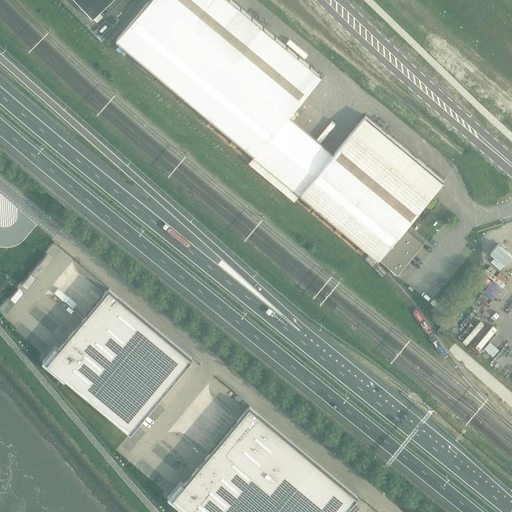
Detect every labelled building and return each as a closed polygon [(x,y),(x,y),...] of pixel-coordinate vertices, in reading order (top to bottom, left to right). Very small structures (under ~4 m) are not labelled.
[(75,0),(93,19),(112,0),(75,0)] [(144,0),(112,39),(392,268),(446,202),(435,164),(360,103),(345,103),(319,134),(257,83),(256,84),(249,78),(275,45),(272,31),(233,0),(144,0)] [(504,265),(511,256),(498,244),(490,254),(504,265)] [(178,376),(192,359),(109,289),(68,338),(63,343),(59,349),(47,363),(66,379),(131,433),(137,425),(139,423),(177,377),(178,376)] [(443,325),(437,332),(442,336),(448,329),(443,325)] [(345,511),(358,497),(249,406),(192,475),(187,481),(184,484),(173,498),(189,511),(345,511)]
